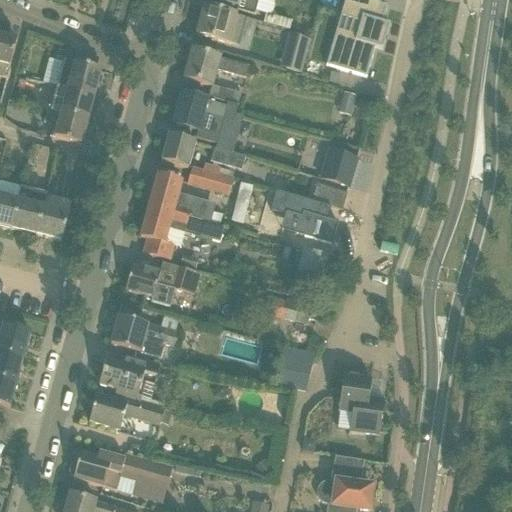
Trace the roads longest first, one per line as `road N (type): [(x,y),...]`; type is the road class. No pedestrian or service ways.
road 1 (residential): [(28,511),(168,0)]
road 2 (primary): [(494,3),(460,182),(429,284),(432,435)]
road 3 (primary): [(432,435),(488,187),(494,3)]
road 4 (residential): [(346,340),(410,21),(429,0)]
